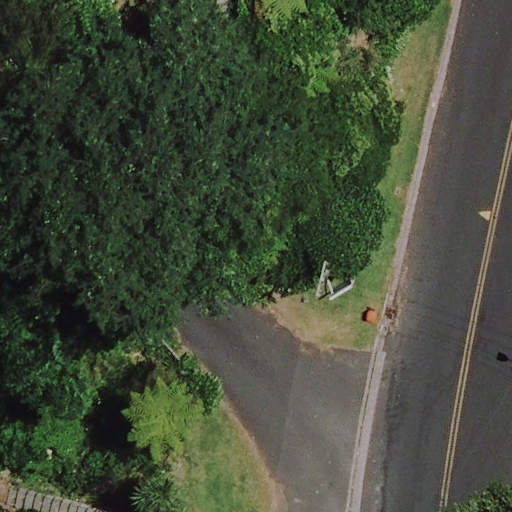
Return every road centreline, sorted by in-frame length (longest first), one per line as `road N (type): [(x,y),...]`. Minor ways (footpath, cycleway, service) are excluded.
road 1 (residential): [(413,511),(0,44)]
road 2 (residential): [(447,511),(511,166)]
